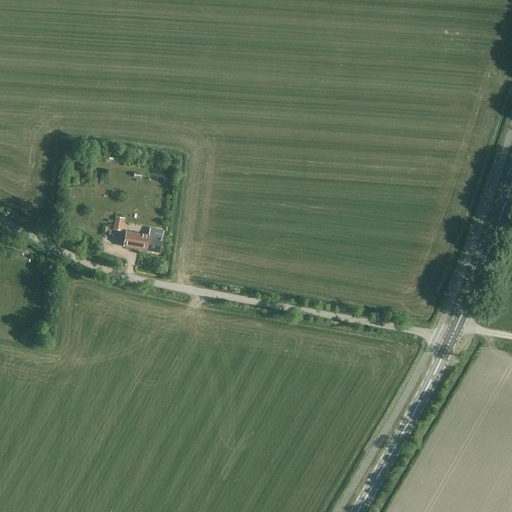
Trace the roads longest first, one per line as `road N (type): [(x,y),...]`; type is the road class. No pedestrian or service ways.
road 1 (unclassified): [(456,326),(436,335),(123,278),(0,220)]
road 2 (secondary): [(355,511),(456,326)]
road 3 (secondary): [(456,326),(511,185)]
